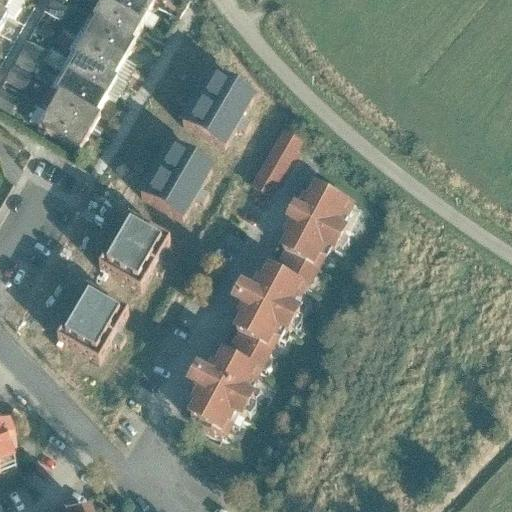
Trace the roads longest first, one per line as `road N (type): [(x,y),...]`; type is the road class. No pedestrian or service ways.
road 1 (unclassified): [(511,260),(410,189),(297,92),(222,0)]
road 2 (residential): [(0,355),(131,490),(175,508)]
